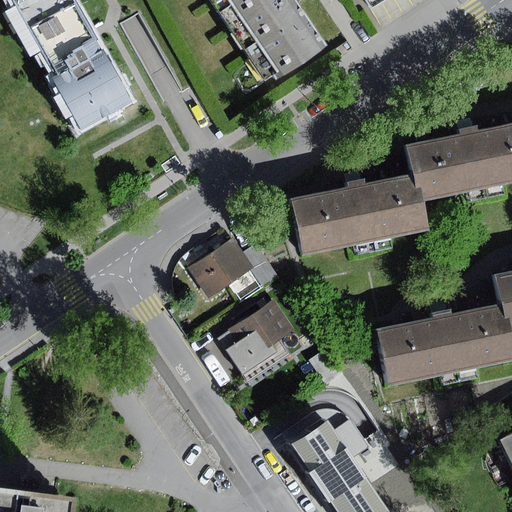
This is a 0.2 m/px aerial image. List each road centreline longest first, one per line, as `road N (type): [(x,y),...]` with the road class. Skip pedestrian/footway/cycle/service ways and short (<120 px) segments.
road 1 (residential): [(503,0),(116,261)]
road 2 (residential): [(281,511),(116,261)]
road 3 (residential): [(116,261),(0,340)]
